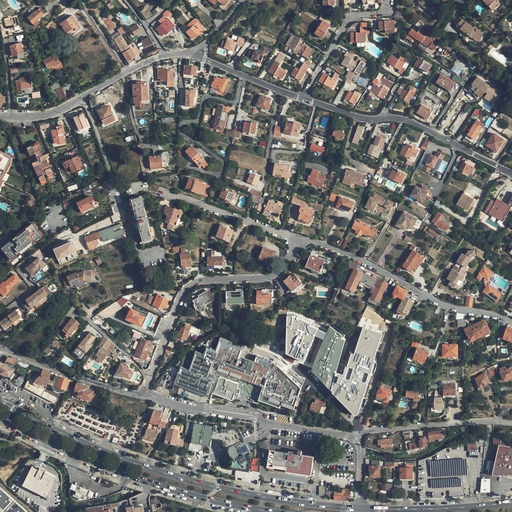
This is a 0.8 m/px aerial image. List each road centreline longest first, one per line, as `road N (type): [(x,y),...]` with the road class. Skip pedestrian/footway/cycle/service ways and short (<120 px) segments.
road 1 (primary): [(359,508),(194,481),(109,453),(0,400)]
road 2 (primary): [(0,417),(149,483),(272,511)]
road 3 (residential): [(301,240),(277,273),(189,284),(149,374)]
road 4 (residential): [(511,322),(450,308),(301,240)]
road 5 (residential): [(355,437),(145,396)]
road 6 (residential): [(355,437),(511,421)]
road 7 (residential): [(83,97),(133,244)]
road 8 (residential): [(0,349),(145,396)]
road 9 (primary): [(511,501),(359,508)]
road 10 (residential): [(377,119),(430,130),(511,178)]
road 11 (unknown): [(357,116),(320,247)]
road 12 (residential): [(302,96),(349,19),(390,9)]
road 13 (residential): [(190,53),(302,96)]
